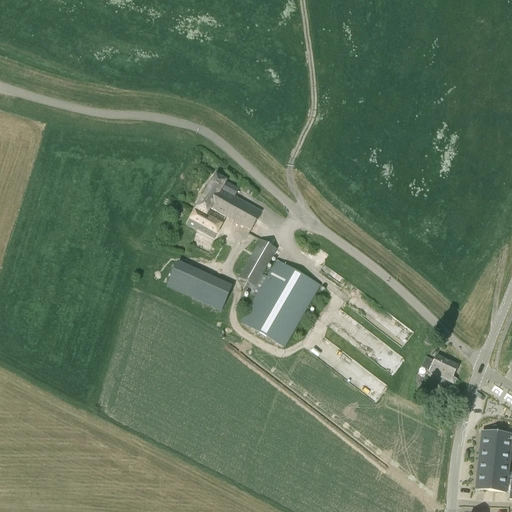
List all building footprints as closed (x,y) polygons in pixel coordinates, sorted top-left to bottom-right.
[(187,225),(214,238),(224,220),(208,213),(210,210),(250,233),(261,214),(234,199),(238,192),(225,184),(226,182),(215,176),(187,225)] [(272,258),(277,250),(260,240),(238,279),(255,288),(272,258)] [(284,348),(320,286),(276,261),(241,323),(284,348)] [(209,276),(178,262),(166,287),(221,312),(233,287),(209,276)] [(431,347),(433,342),(427,338),(424,343),(431,347)] [(436,355),(433,362),(426,358),(420,368),(428,372),(428,371),(454,384),(456,379),(452,378),(458,366),(436,355)] [(421,400),(423,379),(416,376),(413,400),(421,400)] [(511,435),(481,432),(475,490),(506,494),(511,438),(511,435)]
